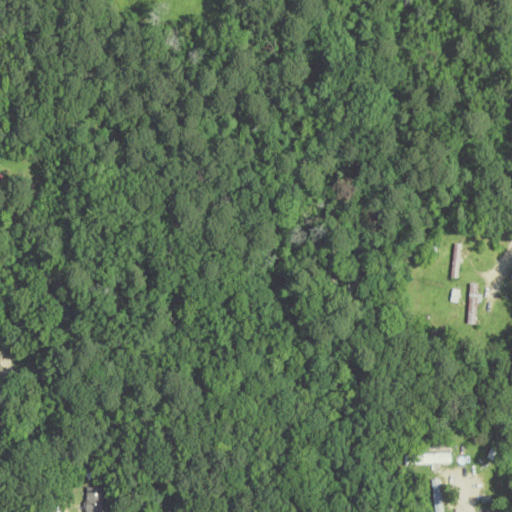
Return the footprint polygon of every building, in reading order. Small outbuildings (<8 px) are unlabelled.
[(452,281),(463,281),(463,246),(452,246),(452,281)] [(479,287),(469,286),(468,326),(478,326),(479,287)] [(450,313),(460,313),(460,294),(450,294),(450,313)] [(492,450),(480,449),(474,494),(497,497),(500,478),(488,476),(492,450)] [(104,511),(105,490),(87,490),(86,511),(104,511)]
